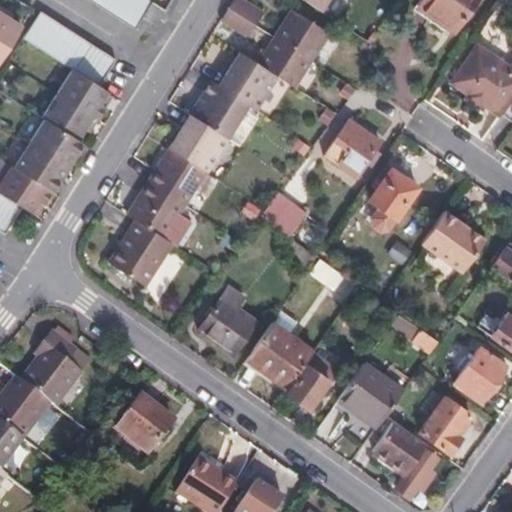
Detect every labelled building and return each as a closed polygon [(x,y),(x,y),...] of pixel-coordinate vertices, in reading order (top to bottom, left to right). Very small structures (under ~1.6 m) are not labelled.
[(86,0),(86,1),(98,9),(104,0),(86,0)] [(104,0),(98,9),(111,17),(122,0),(104,0)] [(122,0),(111,17),(124,26),(140,0),(122,0)] [(143,0),(140,0),(124,26),(137,34),(154,6),(143,0)] [(264,13),(242,0),(234,0),(228,9),(256,26),(264,13)] [(331,0),(303,0),(323,13),(331,0)] [(453,32),(475,0),(423,0),(418,8),(453,32)] [(256,26),(228,9),(221,22),(249,38),(256,26)] [(292,13),(276,39),(316,64),(332,38),(292,13)] [(38,49),(54,23),(42,15),(25,41),(38,49)] [(0,67),(23,31),(0,16),(0,67)] [(51,58),(67,32),(54,23),(38,49),(51,58)] [(63,66),(80,40),(67,32),(51,58),(63,66)] [(316,64),(276,39),(260,65),(281,79),(299,90),(316,64)] [(76,74),(93,49),(80,40),(63,66),(73,72),(76,74)] [(499,117),(511,98),(511,69),(511,71),(477,48),(452,84),(468,96),(465,100),(482,112),(485,108),(499,117)] [(89,83),(106,57),(93,49),(76,74),(89,83)] [(260,65),(243,55),(222,88),(251,106),(260,113),(281,79),(260,65)] [(89,83),(101,90),(118,65),(106,57),(89,83)] [(102,106),(109,96),(101,90),(89,83),(76,74),(73,72),(58,97),(94,119),(100,123),(108,110),(102,106)] [(222,88),(212,82),(191,115),(229,139),(251,106),(222,88)] [(46,122),(79,143),(94,119),(58,97),(43,121),(46,122)] [(229,139),(191,115),(170,148),(208,172),(229,139)] [(31,146),(70,171),(85,147),(79,143),(46,122),(31,146)] [(379,143),(349,122),(326,156),(356,176),(379,143)] [(16,170),(55,195),(70,171),(31,146),(16,170)] [(208,172),(170,148),(149,182),(187,206),(208,172)] [(0,189),(0,194),(13,203),(25,210),(34,216),(41,203),(47,207),(55,195),(16,170),(13,169),(0,189)] [(395,217),(415,189),(390,171),(370,200),(374,203),(385,211),(395,217)] [(187,206),(149,182),(128,215),(137,220),(165,238),(173,226),(181,215),(187,206)] [(307,214),(278,193),(266,209),(259,217),(289,238),(307,214)] [(0,194),(0,221),(13,203),(0,194)] [(13,203),(0,221),(0,230),(9,236),(25,210),(13,203)] [(385,211),(374,203),(366,214),(368,224),(376,230),(387,229),(395,217),(385,211)] [(484,241),(441,211),(418,246),(460,275),(484,241)] [(192,221),(181,215),(173,226),(165,238),(175,244),(177,245),(192,221)] [(165,238),(137,220),(111,263),(148,286),(175,244),(165,238)] [(316,258),(293,241),(283,255),(307,272),(316,259),(316,258)] [(511,252),(504,247),(490,268),(508,281),(510,278),(511,279),(511,252)] [(316,259),(307,272),(332,290),(342,277),(316,259)] [(233,355),(256,323),(236,308),(243,298),(230,289),(199,332),(233,355)] [(458,318),(470,327),(486,306),(474,297),(458,318)] [(271,325),(288,337),(297,324),(280,311),(271,325)] [(490,336),(511,350),(511,319),(505,315),(490,336)] [(439,316),(426,336),(436,343),(451,324),(439,316)] [(271,325),(246,360),(287,388),(311,353),(288,337),(271,325)] [(52,404),(56,407),(81,374),(66,363),(75,350),(49,331),(31,356),(36,359),(20,381),(52,404)] [(426,336),(420,331),(412,342),(428,354),(436,343),(426,336)] [(90,362),(75,350),(66,363),(81,374),(90,362)] [(504,367),(479,350),(454,383),(480,402),(504,367)] [(305,367),(324,380),(333,367),(314,354),(305,367)] [(335,401),(374,430),(386,412),(402,390),(363,363),(335,401)] [(308,408),(327,382),(324,380),(305,367),(288,394),(308,408)] [(20,381),(15,377),(0,396),(0,422),(24,441),(52,404),(20,381)] [(115,429),(148,454),(173,422),(141,397),(115,429)] [(460,439),(456,436),(469,417),(443,397),(419,431),(450,453),(460,439)] [(422,447),(426,442),(393,418),(371,450),(403,473),(394,487),(410,498),(417,488),(430,469),(438,458),(422,447)] [(24,441),(0,422),(0,472),(0,473),(24,441)] [(174,492),(205,511),(219,511),(238,482),(197,456),(174,492)] [(430,469),(417,488),(423,492),(436,474),(430,469)] [(234,511),(273,511),(281,499),(253,481),(234,511)]
